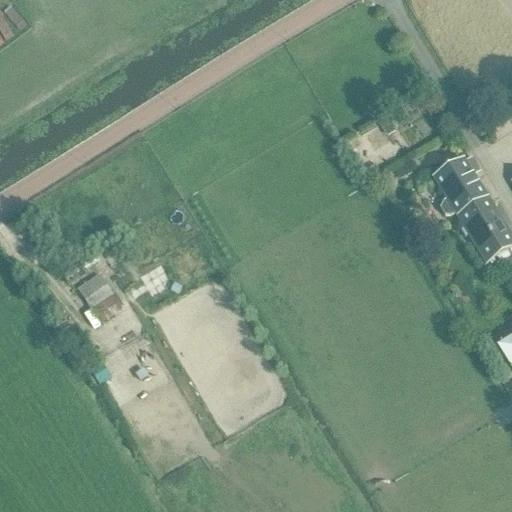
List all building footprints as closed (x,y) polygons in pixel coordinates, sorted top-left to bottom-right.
[(465,161),(434,181),(446,200),(441,210),(445,218),(457,218),(458,220),(462,226),(493,206),(489,200),(465,161)] [(511,236),(493,206),(462,226),(488,268),(511,253),(511,236)] [(86,271),(100,261),(95,255),(81,265),(86,271)] [(62,276),(66,282),(79,273),(74,267),(62,276)] [(123,312),(113,298),(100,278),(80,292),(103,326),(123,312)]
